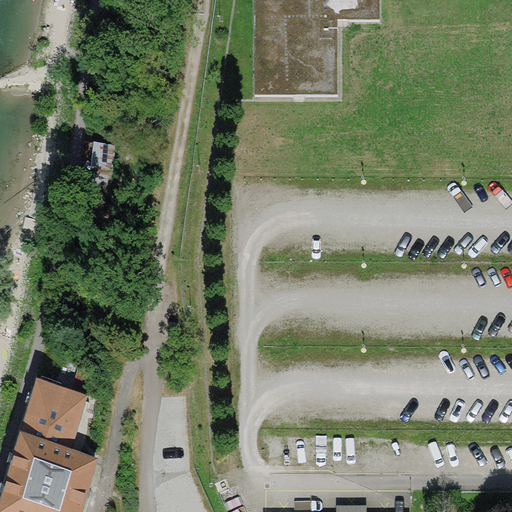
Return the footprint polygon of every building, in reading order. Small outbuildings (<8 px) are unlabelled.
[(257,0),(259,90),(341,89),(341,24),(384,23),(383,0),(257,0)] [(119,147),(93,144),(90,178),(116,180),(119,147)] [(38,219),(25,217),(23,228),(36,230),(36,229),(37,225),(37,224),(37,222),(38,219)] [(87,398),(37,383),(21,439),(71,453),(87,398)] [(71,453),(21,439),(0,509),(0,511),(83,511),(98,462),(71,453)]
